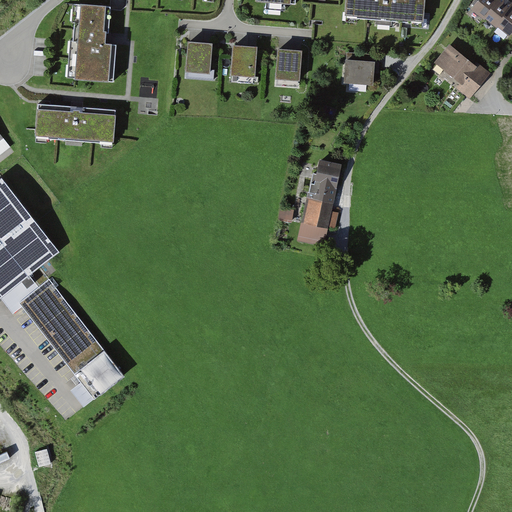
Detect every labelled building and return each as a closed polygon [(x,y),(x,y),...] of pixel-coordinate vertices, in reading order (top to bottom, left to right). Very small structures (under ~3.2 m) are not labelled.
[(424,0),(346,0),(345,16),(423,23),(424,0)] [(479,0),(471,10),(484,21),(485,20),(495,7),(494,6),(498,0),(479,0)] [(511,6),(511,0),(498,0),(494,6),(495,7),(485,20),(497,29),(498,28),(508,15),(506,14),(511,6)] [(117,45),(106,45),(106,34),(109,34),(111,7),(73,4),(72,22),(75,23),(73,42),(71,42),(68,78),(114,82),(117,45)] [(511,34),(511,6),(506,14),(508,15),(498,28),(510,37),(511,34)] [(487,75),(446,41),(428,63),(469,97),(487,75)] [(213,44),(188,42),(185,73),(210,75),(213,44)] [(255,78),(258,47),(233,45),(230,76),(255,78)] [(300,82),(303,51),(278,49),(275,80),(300,82)] [(346,58),(344,82),(373,84),(375,60),(346,58)] [(116,110),(38,105),(36,137),(114,143),(116,110)] [(0,155),(11,148),(3,138),(0,140),(0,155)] [(334,203),(342,165),(320,160),(317,174),(313,174),(309,193),(308,192),(307,198),(334,203)] [(30,276),(60,252),(2,178),(0,179),(0,298),(1,298),(30,276)] [(335,231),(339,213),(332,211),(334,203),(307,198),(298,241),(324,247),(328,229),(335,231)] [(278,221),(292,223),(294,210),(280,207),(278,221)] [(30,276),(1,298),(13,314),(22,307),(19,303),(39,287),(30,276)] [(39,287),(19,303),(22,307),(81,383),(94,400),(95,400),(125,377),(49,279),(39,287)] [(81,383),(71,391),(84,408),(94,400),(81,383)] [(35,452),(39,467),(51,464),(47,449),(35,452)]
